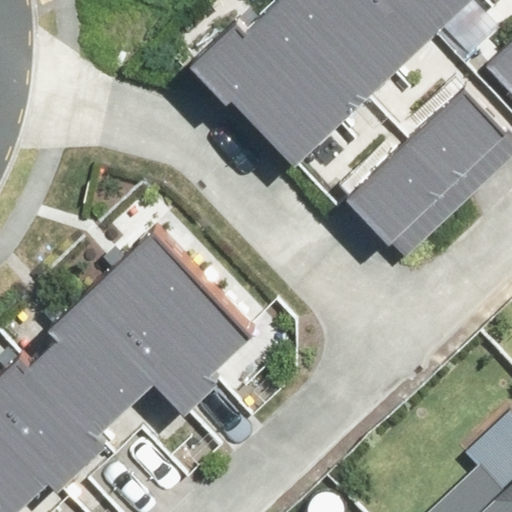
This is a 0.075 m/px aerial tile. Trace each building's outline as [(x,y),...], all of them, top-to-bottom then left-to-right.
[(298,148),(368,84),(289,0),(263,0),(208,51),(298,148)] [(289,0),(368,84),(437,20),(418,0),(289,0)] [(418,0),(437,20),(459,0),(418,0)] [(511,30),(491,50),(511,73),(511,30)] [(511,146),(511,117),(470,71),(410,125),(468,188),(511,146)] [(468,188),(410,125),(351,180),(408,242),(468,188)] [(158,216),(79,287),(156,371),(183,400),(219,367),(211,358),(253,319),(158,216)] [(156,371),(79,287),(55,310),(66,322),(36,349),(102,421),(156,371)] [(102,421),(36,349),(27,340),(0,365),(0,420),(47,471),(54,478),(108,428),(102,421)] [(0,511),(2,511),(47,471),(0,420),(0,511)] [(430,511),(511,511),(511,459),(502,468),(477,439),(415,494),(430,511)]
